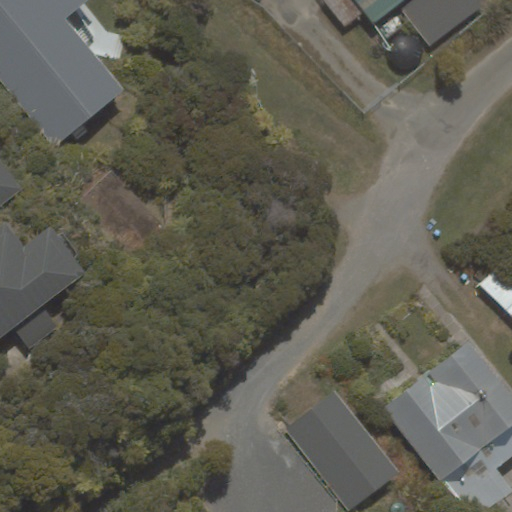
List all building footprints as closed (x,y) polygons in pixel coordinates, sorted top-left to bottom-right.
[(87,0),(0,0),(0,79),(56,147),(125,90),(65,18),(87,0)] [(354,0),(373,24),(404,0),(354,0)] [(483,5),(479,0),(413,0),(401,9),(429,46),(483,5)] [(0,202),(20,187),(0,161),(0,202)] [(0,340),(91,274),(53,222),(25,243),(8,220),(0,226),(0,340)] [(511,396),(468,340),(382,407),(463,511),(485,511),(511,491),(511,489),(495,468),(511,454),(511,396)] [(334,390),(284,429),(349,511),(398,473),(334,390)]
